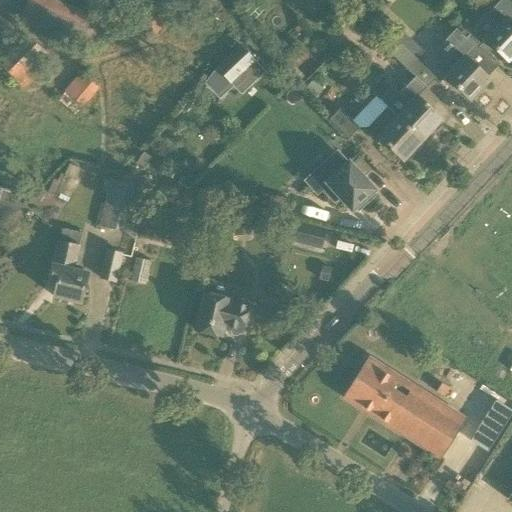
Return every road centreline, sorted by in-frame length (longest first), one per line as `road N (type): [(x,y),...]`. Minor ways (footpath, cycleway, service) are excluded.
road 1 (tertiary): [(252,410),(511,134)]
road 2 (tertiary): [(0,344),(252,410)]
road 3 (unclassified): [(414,511),(252,410)]
